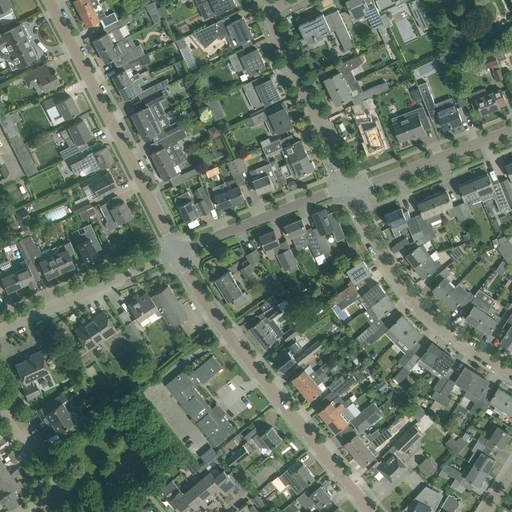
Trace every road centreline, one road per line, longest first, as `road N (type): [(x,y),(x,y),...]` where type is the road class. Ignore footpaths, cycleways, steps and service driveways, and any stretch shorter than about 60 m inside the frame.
road 1 (tertiary): [(371,511),(207,305),(176,252)]
road 2 (tertiary): [(176,252),(48,0)]
road 3 (residential): [(349,189),(403,289),(453,337),(511,376)]
road 4 (residential): [(349,189),(267,12)]
road 5 (residential): [(0,330),(176,252)]
road 6 (tertiary): [(176,252),(349,189)]
road 7 (tertiary): [(349,189),(511,130)]
road 8 (residential): [(25,511),(57,490),(0,407)]
